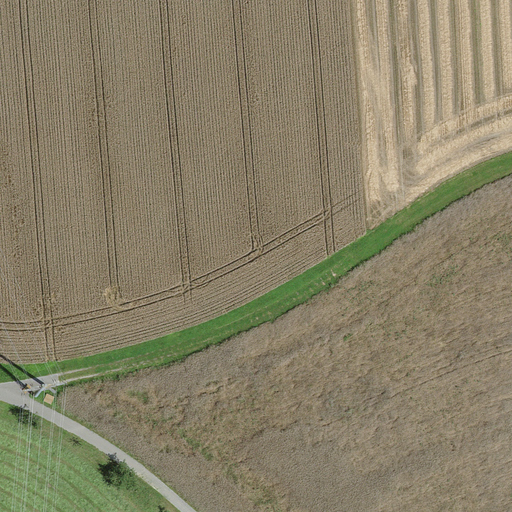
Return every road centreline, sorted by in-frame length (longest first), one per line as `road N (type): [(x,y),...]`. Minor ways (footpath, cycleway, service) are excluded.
road 1 (track): [(0,390),(146,357),(254,317),(494,169)]
road 2 (track): [(0,394),(108,446),(190,511)]
